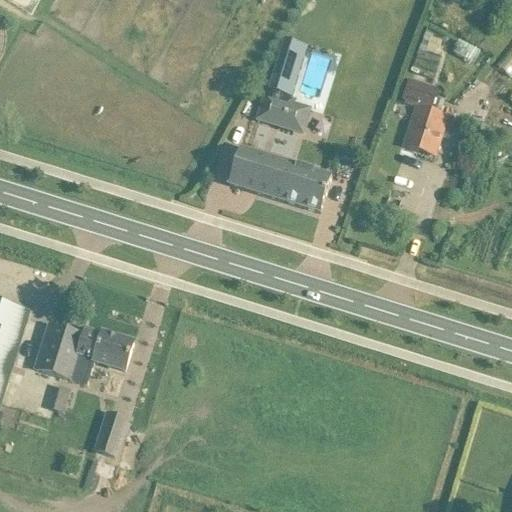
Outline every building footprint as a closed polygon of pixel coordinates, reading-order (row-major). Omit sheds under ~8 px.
[(476,65),(483,53),(460,42),(454,54),(476,65)] [(290,101),(306,51),(284,44),(268,93),(274,96),(290,101)] [(433,116),(437,100),(439,95),(430,92),(407,85),(400,105),(418,111),(424,113),(433,116)] [(263,101),(257,123),(298,136),(304,114),(288,109),(263,101)] [(435,158),(447,121),(447,120),(424,113),(418,111),(405,149),(435,158)] [(321,216),(332,180),(241,151),(229,187),(321,216)] [(0,409),(30,314),(0,304),(0,409)] [(103,337),(102,339),(85,334),(84,339),(51,329),(37,373),(88,389),(95,364),(126,374),(134,347),(103,337)] [(115,460),(127,423),(127,422),(108,416),(96,454),(115,460)]
